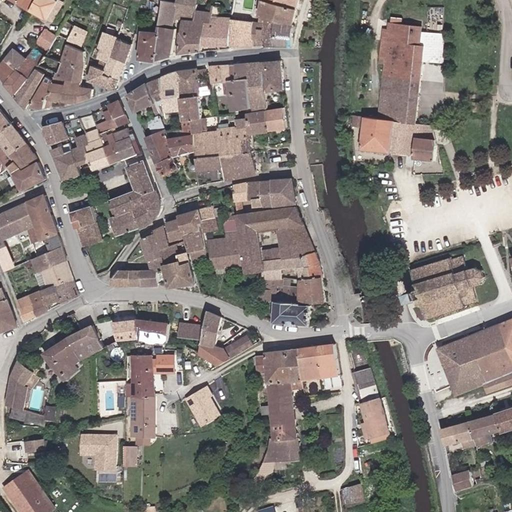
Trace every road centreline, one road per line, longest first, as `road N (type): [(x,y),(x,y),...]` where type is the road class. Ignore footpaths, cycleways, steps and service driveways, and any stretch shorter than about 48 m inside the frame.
road 1 (residential): [(123,85),(206,56),(295,53),(304,168)]
road 2 (tertiary): [(96,290),(160,291),(283,332),(344,333)]
road 3 (unknown): [(344,333),(349,472),(261,495)]
road 4 (tertiary): [(414,337),(447,511)]
road 5 (residential): [(304,168),(344,333)]
road 6 (residential): [(169,203),(304,168)]
road 7 (residential): [(169,203),(123,85)]
